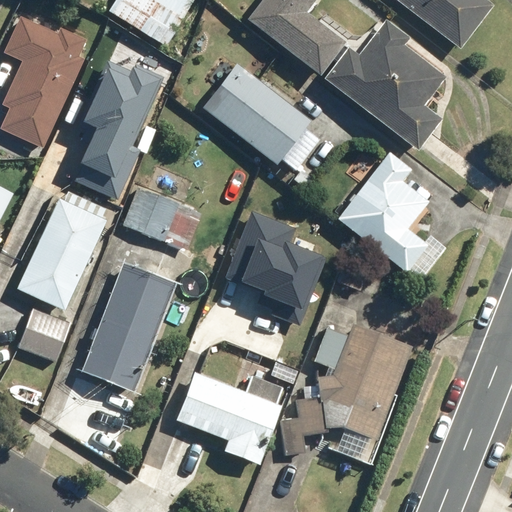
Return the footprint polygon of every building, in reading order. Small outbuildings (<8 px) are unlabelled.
[(114,0),(111,5),(168,46),(201,0),(114,0)] [(266,0),(251,21),(325,75),(349,43),(309,14),(318,0),(266,0)] [(401,0),(462,49),(497,7),(488,0),(401,0)] [(61,32),(23,14),(5,53),(24,62),(4,106),(11,110),(3,129),(46,149),(86,63),(80,60),(90,39),(64,26),(61,32)] [(388,18),(363,53),(349,43),(325,75),(423,146),(447,114),(430,102),(450,75),(408,44),(414,37),(388,18)] [(106,49),(84,98),(91,101),(83,119),(101,127),(76,181),(121,201),(143,153),(134,149),(167,77),(106,49)] [(240,62),(206,105),(281,164),(286,158),(300,169),(323,139),(309,129),(316,120),(240,62)] [(392,150),(341,219),(409,272),(412,268),(426,278),(449,246),(433,234),(428,241),(413,230),(435,200),(407,180),(416,168),(392,150)] [(0,182),(0,227),(18,192),(0,182)] [(64,199),(21,289),(68,311),(112,220),(105,217),(113,201),(79,185),(71,202),(64,199)] [(203,210),(160,193),(158,199),(138,191),(124,228),(138,233),(86,370),(136,389),(203,210)] [(222,274),(297,301),(316,250),(281,237),(285,224),(245,209),(222,274)] [(375,269),(352,258),(341,282),(364,293),(375,269)] [(74,327),(36,309),(19,346),(57,364),(74,327)] [(329,327),(315,358),(332,366),(319,394),(300,396),(302,419),(283,421),(286,454),(309,452),(307,434),(333,431),(333,427),(352,426),(344,444),(367,454),(375,437),(380,440),(421,349),(358,320),(351,336),(329,327)] [(248,389),(198,370),(179,421),(230,440),(227,450),(261,463),(270,439),(275,441),(287,407),(279,403),(285,386),(253,375),(248,389)]
